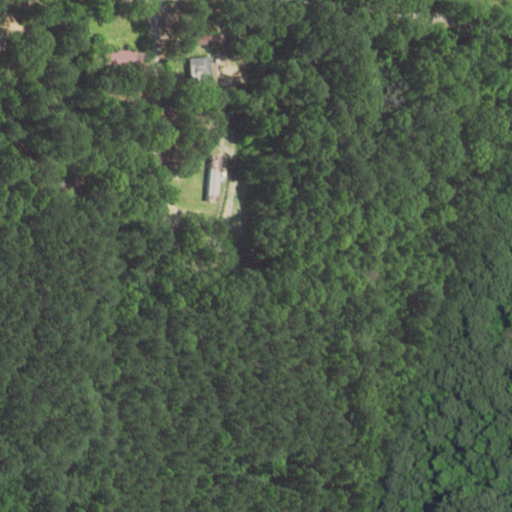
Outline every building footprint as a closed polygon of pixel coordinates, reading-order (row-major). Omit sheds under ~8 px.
[(218,44),(218,35),(189,35),(189,44),(218,44)] [(144,51),(102,51),(102,70),(144,70),(144,51)] [(186,57),(188,84),(208,82),(207,56),(186,57)] [(207,155),(206,202),(216,202),(217,155),(207,155)] [(54,197),(78,197),(78,183),(54,183),(54,197)]
